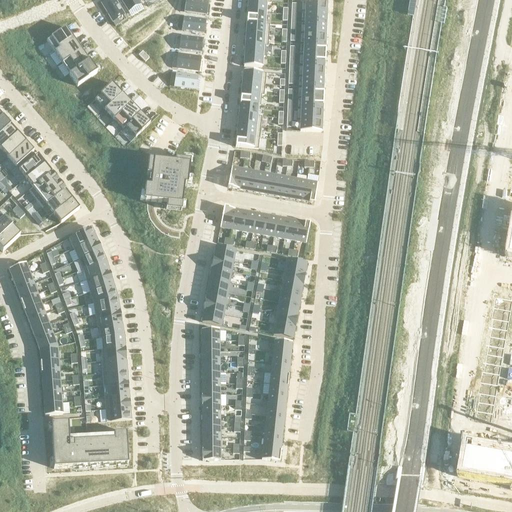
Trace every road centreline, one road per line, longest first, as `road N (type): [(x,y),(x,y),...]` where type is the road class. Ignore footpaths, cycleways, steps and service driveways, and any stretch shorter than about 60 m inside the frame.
road 1 (residential): [(511,87),(449,472)]
road 2 (residential): [(303,442),(325,216)]
road 3 (residential): [(325,216),(350,0)]
road 4 (residential): [(204,194),(177,321),(173,404)]
road 5 (residential): [(0,278),(21,337),(35,483)]
road 6 (residential): [(105,210),(140,307),(151,405)]
road 7 (residential): [(216,130),(144,86),(72,0)]
road 8 (tertiary): [(415,511),(232,511)]
road 9 (residential): [(0,79),(105,210)]
road 10 (residential): [(232,0),(216,130)]
road 11 (residential): [(204,194),(325,216)]
